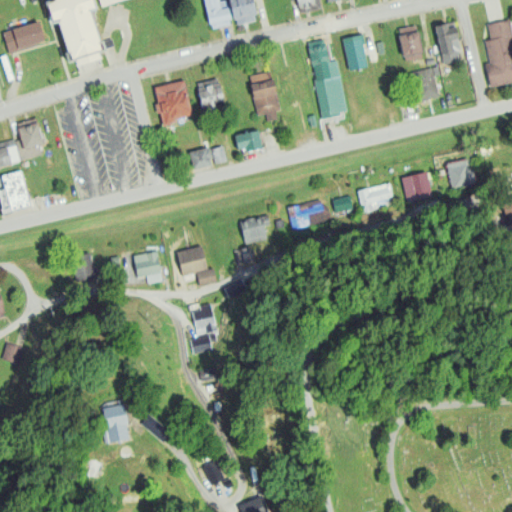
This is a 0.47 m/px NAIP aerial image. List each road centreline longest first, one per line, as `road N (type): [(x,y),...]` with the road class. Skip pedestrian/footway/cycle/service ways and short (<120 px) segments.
road 1 (residential): [(409,511),(393,459),(403,423),(427,406),(511,400),(308,459),(322,367),(370,321),(511,249)]
road 2 (residential): [(0,333),(35,309),(84,294),(195,292),(326,250),(511,165)]
road 3 (residential): [(511,103),(154,188)]
road 4 (residential): [(448,0),(126,74)]
road 5 (residential): [(154,293),(175,314),(185,376),(238,475),(228,511)]
road 6 (residential): [(154,188),(0,225)]
road 7 (residential): [(126,74),(0,114)]
